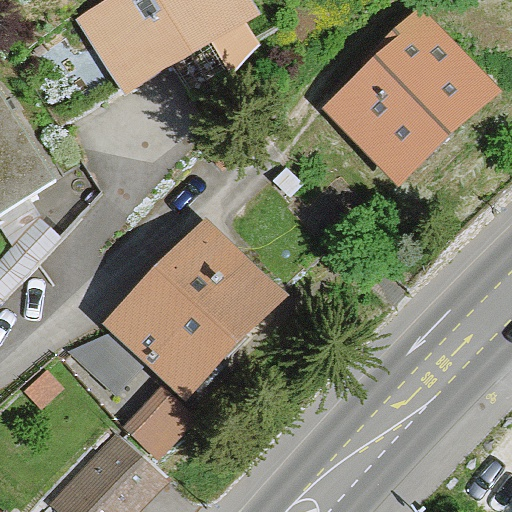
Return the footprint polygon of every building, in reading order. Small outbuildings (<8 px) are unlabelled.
[(251,0),(114,0),(80,22),(125,92),(210,38),(230,70),(264,48),(247,21),(260,13),(251,0)] [(505,94),(420,4),(386,36),(393,44),(323,109),(399,192),(505,94)] [(0,88),(0,210),(55,175),(0,88)] [(286,295),(208,220),(106,325),(112,331),(144,361),(185,400),(286,295)] [(144,361),(112,331),(69,351),(114,395),(144,361)] [(46,372),(24,393),(41,410),(63,390),(46,372)] [(161,389),(124,427),(158,460),(195,421),(161,389)] [(132,511),(163,480),(116,436),(50,506),(56,511),(132,511)]
